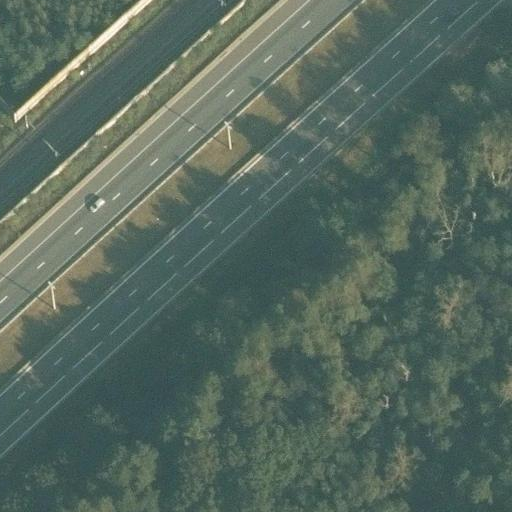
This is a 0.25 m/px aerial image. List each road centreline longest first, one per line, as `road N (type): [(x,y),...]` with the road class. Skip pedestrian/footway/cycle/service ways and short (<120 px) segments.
road 1 (motorway): [(0,421),(452,0)]
road 2 (motorway): [(335,0),(0,303)]
